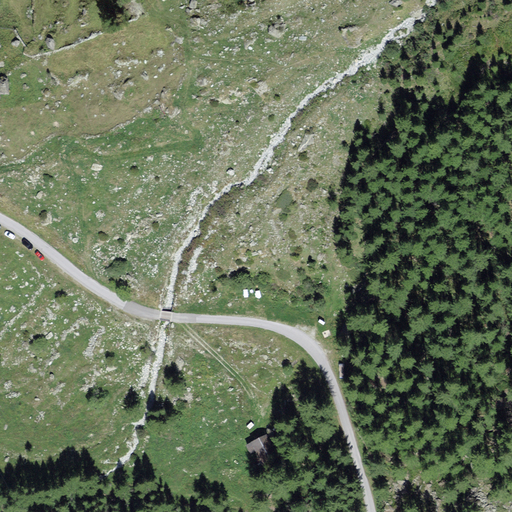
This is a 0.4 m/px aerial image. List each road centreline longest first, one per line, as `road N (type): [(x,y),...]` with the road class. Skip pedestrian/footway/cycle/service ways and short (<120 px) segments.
road 1 (unclassified): [(0,219),(120,303),(154,315),(266,324),(309,344),(329,375),(371,511)]
road 2 (track): [(182,318),(263,417)]
